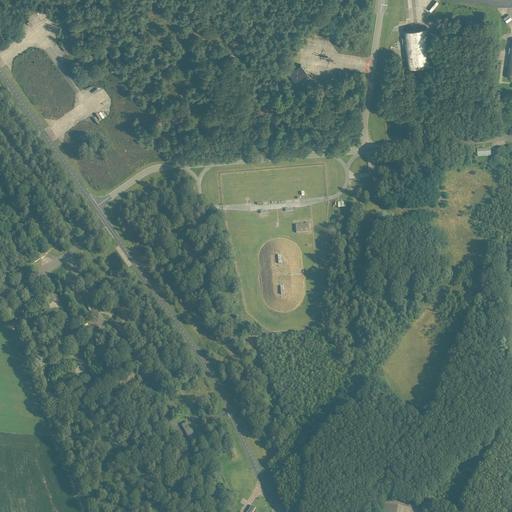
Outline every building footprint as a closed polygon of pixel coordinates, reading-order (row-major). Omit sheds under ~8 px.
[(416,77),(422,76),(422,70),(422,67),(430,66),(426,29),(403,31),(404,37),(402,38),(403,44),(404,44),(407,68),(414,68),(416,70),(416,77)] [(61,45),(67,52),(74,47),(68,40),(61,45)] [(307,74),(308,74),(301,64),(300,65),(289,73),(295,82),(307,74)] [(309,232),(308,225),(308,223),(306,223),(306,224),(295,225),(296,233),(309,232)] [(32,264),(35,262),(35,261),(38,259),(39,259),(40,260),(41,258),(44,256),(46,255),(45,254),(52,249),(53,249),(52,249),(50,251),(49,250),(50,251),(48,252),(47,251),(48,252),(46,254),(44,251),(31,234),(30,234),(29,235),(28,236),(27,237),(26,237),(24,238),(24,239),(36,257),(38,259),(36,260),(35,259),(36,260),(36,261),(34,262),(34,261),(33,261),(34,262),(32,264)] [(54,319),(55,319),(54,318),(54,317),(51,310),(51,309),(51,308),(49,304),(49,303),(49,302),(48,303),(45,295),(44,293),(45,295),(45,296),(44,297),(45,297),(46,299),(45,300),(46,299),(47,302),(45,303),(28,310),(28,311),(29,313),(29,314),(30,315),(30,316),(31,318),(48,312),(51,311),(52,313),(50,314),(52,314),(53,316),(52,317),(53,316),(54,317),(54,319)] [(118,325),(120,327),(122,325),(120,323),(119,322),(119,321),(123,318),(120,316),(118,319),(117,319),(116,318),(114,316),(113,316),(112,318),(115,321),(117,324),(118,325)] [(80,383),(81,384),(81,383),(79,378),(77,375),(78,374),(77,373),(75,369),(75,367),(74,367),(73,364),(71,360),(71,359),(70,358),(71,359),(71,360),(71,361),(70,361),(70,362),(71,361),(72,364),(71,365),(73,364),(74,367),(71,368),(54,375),(55,376),(56,378),(56,380),(57,381),(57,382),(58,383),(74,376),(77,375),(78,378),(77,379),(78,378),(79,381),(78,381),(78,382),(80,381),(80,383)] [(139,386),(141,388),(143,387),(140,383),(138,380),(136,376),(135,377),(134,378),(133,378),(135,381),(136,382),(135,383),(132,384),(134,387),(138,385),(139,386)] [(182,425),(191,442),(197,438),(188,422),(182,425)] [(381,511),(418,511),(419,508),(384,500),(381,511)]
